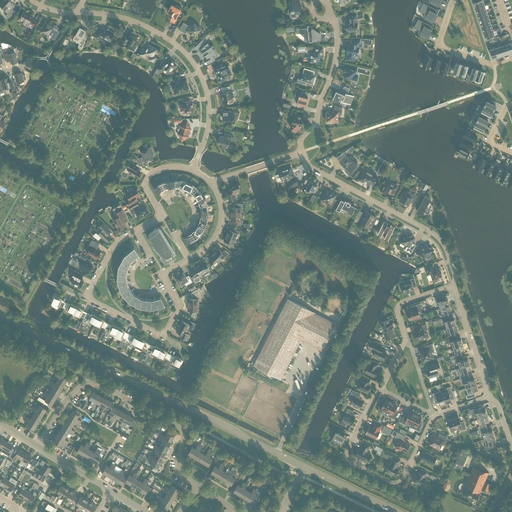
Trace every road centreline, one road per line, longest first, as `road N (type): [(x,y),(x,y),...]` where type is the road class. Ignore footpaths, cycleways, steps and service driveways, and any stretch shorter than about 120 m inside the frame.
road 1 (secondary): [(304,467),(0,315)]
road 2 (residential): [(135,232),(109,253),(86,298),(159,337),(178,307),(161,278),(188,259)]
road 3 (residential): [(199,152),(208,104),(187,55),(131,20),(79,13)]
road 4 (residential): [(454,286),(433,233),(309,167),(302,151)]
road 5 (residential): [(433,417),(399,481),(350,462),(346,451),(380,388)]
road 6 (residential): [(36,447),(59,408),(88,383),(183,432)]
road 7 (residential): [(302,151),(335,61),(328,11)]
road 8 (residential): [(192,170),(150,174),(142,185),(161,217),(135,232)]
road 9 (residential): [(511,58),(493,64),(444,48),(453,0)]
